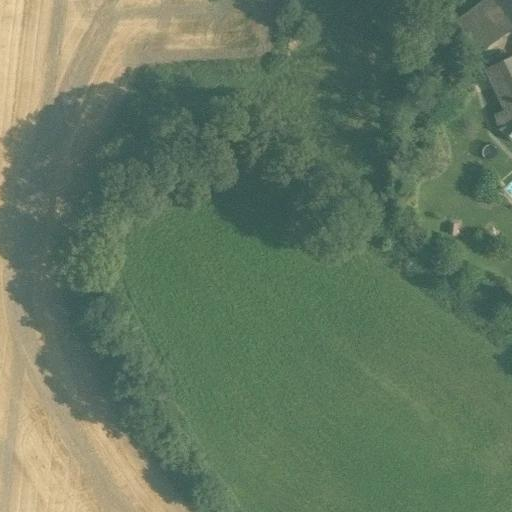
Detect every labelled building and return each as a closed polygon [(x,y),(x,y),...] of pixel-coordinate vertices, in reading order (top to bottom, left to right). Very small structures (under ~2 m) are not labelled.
[(493,0),(489,0),(460,22),(479,47),(511,24),(493,0)] [(511,0),(493,0),(511,24),(511,0)] [(511,58),(511,56),(483,69),(491,87),(511,77),(511,58)] [(511,77),(491,87),(503,111),(509,125),(511,123),(511,77)] [(511,123),(509,125),(503,111),(494,114),(497,130),(511,143),(511,141),(511,123)]
